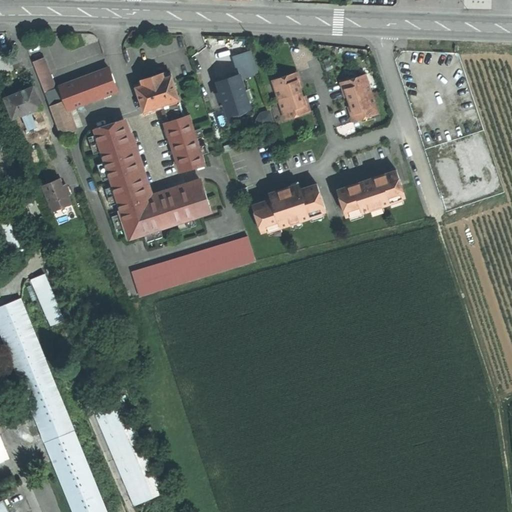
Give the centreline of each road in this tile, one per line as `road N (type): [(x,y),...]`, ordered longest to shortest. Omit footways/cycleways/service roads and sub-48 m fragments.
road 1 (primary): [(139,11),(377,24)]
road 2 (residential): [(377,24),(434,210)]
road 3 (primary): [(0,8),(139,11)]
road 4 (primary): [(377,24),(511,30)]
road 5 (unknown): [(0,292),(46,261),(22,200)]
